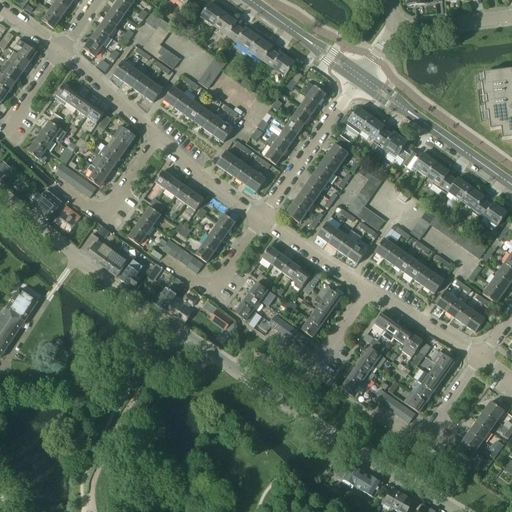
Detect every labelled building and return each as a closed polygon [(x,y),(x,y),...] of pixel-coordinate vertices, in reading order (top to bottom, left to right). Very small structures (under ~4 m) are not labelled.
[(67,10),(74,0),(57,0),(56,2),(67,10)] [(123,17),(130,7),(120,0),(118,0),(112,9),(123,17)] [(60,20),(67,10),(56,2),(49,12),(60,20)] [(214,28),(224,14),(210,4),(201,18),(214,28)] [(116,27),(123,17),(112,9),(105,19),(116,27)] [(53,30),(60,20),(49,12),(42,22),(53,30)] [(150,27),(157,17),(152,14),(145,24),(150,27)] [(230,42),(240,28),(235,25),(236,23),(224,14),(214,28),(226,36),(225,38),(230,42)] [(163,21),(157,17),(150,27),(155,31),(156,31),(159,27),(163,21)] [(109,38),(116,27),(105,19),(97,30),(109,38)] [(169,34),(173,28),(163,21),(159,27),(169,34)] [(165,39),(169,34),(159,27),(156,31),(155,31),(154,32),(165,39)] [(249,53),(259,39),(245,30),(244,31),(240,28),(230,42),(235,45),(236,43),(249,53)] [(101,48),(109,38),(97,30),(90,40),(101,48)] [(161,45),(165,39),(154,32),(151,38),(161,45)] [(1,44),(6,47),(14,37),(8,33),(1,44)] [(160,46),(161,45),(151,38),(147,43),(157,50),(160,46)] [(266,67),(276,54),(271,50),(272,48),(259,39),(249,53),(262,62),(260,64),(266,67)] [(94,58),(101,48),(90,40),(83,50),(94,58)] [(14,53),(29,64),(37,53),(19,41),(16,46),(22,50),(18,56),(14,53)] [(153,56),(157,50),(147,43),(143,49),(153,56)] [(165,50),(160,46),(157,50),(153,56),(158,60),(165,50)] [(141,57),(144,53),(137,48),(134,52),(141,57)] [(163,63),(170,53),(165,50),(158,60),(163,63)] [(22,74),(29,64),(14,53),(7,63),(22,74)] [(144,53),(141,57),(148,62),(150,58),(144,53)] [(168,67),(175,57),(170,53),(163,63),(168,67)] [(276,54),(266,67),(270,70),(271,68),(284,77),(294,64),(281,55),(280,56),(276,54)] [(168,67),(173,70),(180,60),(175,57),(168,67)] [(221,70),(225,65),(215,58),(212,63),(221,70)] [(123,82),(132,69),(122,62),(113,75),(123,82)] [(161,71),(164,67),(157,62),(154,66),(161,71)] [(7,63),(0,72),(15,84),(22,74),(7,63)] [(218,75),(221,70),(212,63),(208,68),(218,75)] [(164,67),(161,71),(167,75),(170,72),(164,67)] [(218,75),(208,68),(204,73),(214,80),(218,75)] [(133,89),(142,76),(132,69),(123,82),(133,89)] [(483,74),(475,75),(481,123),(489,122),(490,131),(501,130),(502,140),(511,139),(511,142),(511,70),(483,74)] [(0,88),(8,94),(15,84),(0,72),(0,88)] [(204,73),(201,78),(211,85),(214,80),(204,73)] [(143,97),(152,83),(142,76),(133,89),(143,97)] [(189,86),(192,82),(185,78),(182,82),(189,86)] [(197,83),(200,84),(207,90),(211,85),(201,78),(197,83)] [(192,82),(189,86),(196,91),(198,87),(192,82)] [(153,104),(162,90),(152,83),(143,97),(153,104)] [(66,103),(74,92),(63,85),(56,96),(66,103)] [(307,97),(318,105),(325,95),(326,95),(314,87),(307,97)] [(173,108),(183,95),(173,88),(163,101),(173,108)] [(76,110),(84,100),(74,92),(66,103),(76,110)] [(209,100),(212,96),(205,92),(202,96),(209,100)] [(183,115),(193,102),(183,95),(173,108),(183,115)] [(212,96),(209,100),(215,105),(218,101),(212,96)] [(311,115),(318,105),(307,97),(300,107),(311,115)] [(86,117),(94,107),(84,100),(76,110),(86,117)] [(193,122),(203,109),(193,102),(183,115),(193,122)] [(229,114),(232,110),(225,106),(222,110),(229,114)] [(96,125),(104,114),(94,107),(86,117),(96,125)] [(304,125),(311,115),(300,107),(293,117),(304,125)] [(203,130),(213,116),(203,109),(193,122),(203,130)] [(362,132),(371,119),(357,109),(346,125),(359,135),(361,132),(362,132)] [(232,110),(229,114),(235,119),(238,115),(232,110)] [(99,127),(104,131),(111,120),(106,116),(99,127)] [(213,137),(223,123),(213,116),(203,130),(213,137)] [(297,135),(304,125),(293,117),(286,127),(297,135)] [(375,151),(387,133),(382,129),(384,127),(371,119),(362,132),(374,141),(372,143),(373,143),(370,148),(374,151),(374,150),(375,151)] [(60,131),(61,130),(49,122),(42,132),(53,140),(59,144),(62,140),(56,136),(60,131)] [(223,144),(233,130),(223,123),(213,137),(223,144)] [(290,145),(297,135),(286,127),(279,138),(290,145)] [(117,139),(128,147),(135,137),(124,129),(117,139)] [(253,135),(258,138),(261,134),(256,130),(253,135)] [(46,150),(53,140),(42,132),(35,142),(46,150)] [(399,166),(410,150),(404,146),(406,143),(393,134),(391,136),(387,133),(375,151),(382,156),(386,154),(394,159),(398,165),(399,166)] [(336,142),(348,151),(352,145),(340,136),(336,142)] [(128,147),(117,139),(113,137),(106,147),(121,158),(128,147)] [(283,155),(290,145),(279,138),(272,148),(283,155)] [(42,156),(46,150),(35,142),(28,153),(38,160),(37,163),(42,166),(47,159),(42,156)] [(241,151),(244,147),(238,142),(235,146),(241,151)] [(328,155),(341,164),(348,154),(335,145),(328,155)] [(121,158),(106,147),(105,146),(98,156),(102,160),(114,168),(121,158)] [(248,156),(251,152),(244,147),(241,151),(248,156)] [(276,166),(283,155),(272,148),(265,158),(264,157),(264,158),(276,166)] [(66,150),(60,159),(66,164),(73,155),(66,150)] [(426,177),(436,164),(422,154),(419,160),(415,157),(416,155),(410,150),(399,166),(401,164),(415,174),(417,171),(419,172),(417,175),(423,180),(425,176),(426,177)] [(226,173),(235,159),(225,152),(216,165),(226,173)] [(334,174),(341,164),(328,155),(321,165),(334,174)] [(91,166),(90,166),(107,178),(114,168),(102,160),(98,156),(91,166)] [(261,165),(264,161),(257,157),(254,160),(261,165)] [(236,180),(245,166),(235,159),(226,173),(236,180)] [(268,170),(271,166),(264,161),(261,165),(268,170)] [(349,171),(353,173),(358,167),(354,164),(349,171)] [(364,177),(370,168),(365,164),(358,174),(358,173),(364,177)] [(442,192),(452,179),(447,175),(448,173),(436,164),(426,177),(434,183),(432,185),(442,192)] [(63,173),(67,169),(62,165),(58,170),(63,173)] [(327,184),(334,174),(321,165),(313,175),(327,184)] [(99,188),(107,178),(90,166),(87,170),(92,174),(88,180),(99,188)] [(246,187),(255,173),(245,166),(236,180),(246,187)] [(371,178),(376,172),(370,168),(364,177),(369,181),(371,178)] [(63,173),(60,178),(65,182),(72,172),(67,169),(63,173)] [(63,173),(58,170),(55,175),(60,178),(63,173)] [(165,190),(173,179),(163,172),(163,171),(154,184),(155,183),(165,190)] [(65,182),(69,185),(77,175),(72,172),(65,182)] [(371,178),(380,184),(384,178),(385,178),(376,172),(371,178)] [(255,173),(246,187),(256,194),(265,180),(255,173)] [(343,180),(347,183),(351,177),(347,174),(343,180)] [(77,175),(69,185),(74,189),(81,179),(77,175)] [(320,194),(327,184),(313,175),(306,185),(320,194)] [(371,178),(369,181),(368,183),(376,189),(380,184),(371,178)] [(74,189),(79,192),(86,182),(81,179),(74,189)] [(175,197),(183,186),(173,179),(165,190),(175,197)] [(462,202),(471,189),(458,179),(456,181),(452,179),(442,192),(447,195),(449,193),(462,202)] [(342,190),(347,183),(343,180),(338,187),(342,190)] [(86,182),(79,192),(84,196),(91,186),(86,182)] [(372,195),(376,189),(368,183),(364,188),(372,195)] [(313,204),(320,194),(306,185),(299,195),(313,204)] [(84,196),(89,199),(96,189),(91,186),(84,196)] [(185,205),(193,193),(183,186),(175,197),(185,205)] [(369,199),(372,195),(364,188),(360,194),(369,200),(370,200),(369,199)] [(478,217),(487,204),(483,200),(484,198),(471,189),(462,202),(474,211),(473,213),(478,217)] [(47,191),(41,197),(33,207),(48,220),(62,203),(47,191)] [(442,192),(438,198),(443,202),(447,196),(442,192)] [(33,207),(41,197),(36,193),(27,203),(33,207)] [(193,193),(185,205),(195,212),(203,200),(193,193)] [(333,203),(337,196),(333,194),(329,200),(333,203)] [(366,205),(369,200),(360,194),(356,199),(366,205)] [(306,214),(313,204),(299,195),(292,204),(306,214)] [(364,208),(366,205),(356,199),(352,204),(362,211),(364,208)] [(328,210),(333,203),(329,200),(324,207),(328,210)] [(299,224),(306,214),(292,204),(285,214),(299,224)] [(357,217),(362,211),(352,204),(348,210),(357,217)] [(487,204),(478,217),(483,221),(485,218),(497,227),(506,213),(493,204),(492,207),(487,204)] [(80,218),(66,207),(61,212),(53,222),(68,233),(76,223),(80,218)] [(142,218),(153,226),(161,216),(149,208),(142,218)] [(369,211),(364,208),(362,211),(357,217),(363,221),(369,211)] [(437,216),(429,210),(427,209),(424,214),(433,221),(437,216)] [(345,218),(348,214),(342,210),(339,214),(345,218)] [(374,215),(369,211),(363,221),(368,224),(374,215)] [(318,223),(323,216),(319,213),(316,218),(310,214),(309,216),(315,220),(318,223)] [(348,214),(345,218),(352,223),(355,219),(348,214)] [(430,225),(433,221),(424,214),(420,219),(430,225)] [(224,215),(217,225),(228,233),(235,223),(235,224),(235,223),(224,215)] [(374,215),(368,224),(373,228),(379,218),(374,215)] [(430,226),(434,229),(441,219),(437,216),(433,221),(430,225),(430,226)] [(146,236),(153,226),(142,218),(135,228),(146,236)] [(379,218),(373,228),(378,231),(385,222),(384,221),(384,222),(379,218)] [(427,230),(430,226),(430,225),(420,219),(417,223),(427,230)] [(441,219),(434,229),(439,232),(446,222),(441,219)] [(314,229),(318,223),(315,220),(310,227),(314,229)] [(446,222),(439,232),(443,235),(450,225),(446,222)] [(327,244),(337,230),(327,223),(317,237),(327,244)] [(423,235),(427,230),(417,223),(414,228),(423,235)] [(184,233),(187,229),(180,224),(175,231),(182,236),(184,233)] [(365,232),(368,228),(361,224),(359,227),(365,232)] [(221,243),(228,233),(217,225),(209,235),(221,243)] [(450,225),(443,235),(448,238),(455,228),(450,225)] [(501,233),(505,236),(509,230),(505,227),(501,233)] [(103,240),(109,233),(102,228),(96,236),(103,240)] [(139,247),(146,236),(135,228),(128,239),(139,247)] [(368,228),(365,232),(372,237),(375,233),(368,228)] [(401,236),(404,232),(397,228),(394,232),(401,236)] [(420,240),(423,235),(414,228),(410,233),(420,240)] [(455,228),(448,238),(452,241),(459,231),(455,228)] [(337,251),(347,238),(337,230),(327,244),(337,251)] [(494,230),(490,236),(494,239),(498,233),(494,230)] [(459,231),(452,241),(456,244),(463,234),(459,231)] [(404,232),(401,236),(408,241),(411,237),(404,232)] [(500,243),(505,236),(501,233),(496,240),(500,243)] [(463,234),(456,244),(461,248),(468,238),(463,234)] [(101,267),(112,252),(97,242),(99,240),(92,235),(81,250),(87,255),(86,257),(101,267)] [(213,253),(221,243),(209,235),(202,245),(213,253)] [(394,246),(397,241),(390,237),(387,241),(384,239),(374,253),(384,260),(394,246)] [(347,258),(357,245),(347,238),(337,251),(347,258)] [(468,238),(461,248),(465,251),(472,241),(468,238)] [(165,246),(170,249),(173,244),(169,241),(165,246)] [(472,241),(465,251),(470,254),(477,244),(472,241)] [(421,250),(424,246),(417,242),(414,246),(421,250)] [(170,249),(167,254),(171,258),(178,248),(173,244),(170,249)] [(477,244),(470,254),(474,257),(481,247),(477,244)] [(206,263),(213,253),(202,245),(195,256),(195,255),(194,255),(207,264),(206,263)] [(357,265),(367,252),(357,245),(347,258),(357,265)] [(170,249),(165,246),(162,251),(167,254),(170,249)] [(394,267),(404,253),(394,246),(384,260),(394,267)] [(424,246),(421,250),(427,255),(430,251),(424,246)] [(272,266),(280,255),(270,248),(270,247),(261,259),(262,259),(272,266)] [(486,250),(483,248),(481,247),(474,257),(479,260),(486,250)] [(487,253),(491,256),(495,250),(491,247),(487,253)] [(178,248),(171,258),(176,261),(183,251),(178,248)] [(176,261),(181,265),(188,255),(183,251),(176,261)] [(112,252),(101,267),(116,278),(127,263),(112,252)] [(404,274),(414,260),(404,253),(394,267),(404,274)] [(486,263),(491,256),(487,253),(482,260),(486,263)] [(188,255),(181,265),(186,268),(193,258),(188,255)] [(282,273),(290,262),(280,255),(272,266),(282,273)] [(511,271),(511,256),(511,255),(503,265),(511,271)] [(441,264),(444,260),(437,256),(434,260),(441,264)] [(193,258),(186,268),(191,271),(198,261),(193,258)] [(414,281),(424,267),(414,260),(404,274),(414,281)] [(444,260),(441,264),(447,269),(450,265),(444,260)] [(119,281),(128,287),(130,285),(134,288),(139,281),(135,278),(143,268),(133,261),(119,281)] [(191,271),(196,275),(203,265),(198,261),(191,271)] [(292,280),(300,269),(290,262),(282,273),(292,280)] [(510,285),(511,281),(511,271),(503,265),(496,275),(510,285)] [(473,273),(477,276),(481,269),(477,266),(473,273)] [(424,288),(434,275),(424,267),(414,281),(424,288)] [(300,269),(292,280),(295,283),(294,285),(295,287),(299,290),(300,291),(310,276),(300,269)] [(472,282),(477,276),(473,273),(468,280),(472,282)] [(434,295),(444,282),(434,275),(424,288),(434,295)] [(503,295),(510,285),(496,275),(489,285),(503,295)] [(305,288),(311,292),(318,282),(312,278),(305,288)] [(179,289),(183,284),(176,280),(173,285),(179,289)] [(268,292),(256,283),(256,284),(249,294),(260,302),(267,292),(268,292)] [(463,285),(461,289),(468,294),(471,290),(463,285)] [(496,304),(503,295),(489,285),(482,295),(496,304)] [(317,296),(334,308),(341,298),(342,298),(330,290),(329,287),(325,288),(325,289),(321,291),(318,295),(318,296),(317,296)] [(166,311),(176,297),(175,297),(176,296),(166,289),(155,305),(165,312),(166,311)] [(0,358),(38,302),(19,290),(0,317),(0,358)] [(445,312),(454,299),(445,292),(435,305),(445,312)] [(253,312),(260,302),(249,294),(242,304),(253,312)] [(176,297),(166,311),(185,323),(193,311),(188,308),(189,308),(186,307),(188,304),(193,307),(196,302),(186,295),(182,301),(176,297)] [(481,304),(484,300),(477,295),(475,299),(481,304)] [(327,318),(334,308),(317,296),(314,301),(319,305),(315,310),(327,318)] [(455,320),(465,306),(454,299),(445,312),(455,320)] [(484,300),(481,304),(488,308),(491,304),(484,300)] [(249,324),(256,314),(253,312),(242,304),(235,314),(234,314),(249,324)] [(465,327),(475,313),(465,306),(455,320),(465,327)] [(319,328),(327,318),(315,310),(308,320),(319,328)] [(224,331),(231,322),(217,311),(210,320),(224,331)] [(384,332),(392,321),(382,314),(382,313),(374,325),(374,326),(374,325),(384,332)] [(475,313),(465,327),(475,334),(485,320),(475,313)] [(276,324),(279,319),(275,316),(271,321),(276,324)] [(279,319),(276,324),(273,329),(277,333),(284,323),(279,319)] [(313,338),(319,328),(308,320),(301,330),(313,339),(313,338)] [(273,329),(276,324),(271,321),(268,326),(273,329)] [(394,339),(402,328),(392,321),(384,332),(394,339)] [(282,336),(289,326),(284,323),(277,333),(282,336)] [(289,326),(282,336),(287,339),(294,330),(289,326)] [(404,346),(412,335),(402,328),(394,339),(404,346)] [(294,330),(287,339),(292,343),(299,333),(294,330)] [(299,333),(292,343),(297,347),(304,337),(299,333)] [(411,358),(423,342),(422,342),(412,335),(404,346),(405,347),(401,351),(411,358)] [(304,337),(297,347),(302,350),(309,340),(304,337)] [(418,353),(424,357),(431,348),(425,344),(418,353)] [(362,359),(373,367),(374,366),(378,370),(385,360),(369,348),(369,349),(362,359)] [(436,365),(447,373),(454,363),(455,363),(443,355),(442,355),(443,355),(436,365)] [(370,372),(373,367),(362,359),(355,369),(372,380),(375,375),(370,372)] [(440,383),(447,373),(436,365),(429,375),(440,383)] [(364,391),(372,380),(355,369),(348,379),(364,391)] [(424,372),(417,382),(433,393),(440,383),(429,375),(424,372)] [(361,395),(364,391),(348,379),(341,389),(340,389),(355,399),(358,395),(361,395)] [(392,395),(399,385),(394,382),(388,392),(392,395)] [(433,393),(421,385),(421,386),(417,383),(410,393),(425,404),(433,393)] [(386,394),(384,392),(381,390),(377,395),(382,399),(386,394)] [(418,413),(425,404),(410,393),(403,403),(419,414),(418,413)] [(386,394),(382,399),(379,404),(384,407),(391,398),(386,394)] [(382,399),(377,395),(374,400),(379,404),(382,399)] [(388,411),(396,401),(391,398),(384,407),(388,411)] [(396,401),(388,411),(393,414),(400,404),(396,401)] [(490,402),(483,412),(497,422),(504,412),(490,402)] [(400,404),(393,414),(398,418),(405,408),(400,404)] [(405,408),(398,418),(403,421),(410,411),(405,408)] [(410,411),(403,421),(408,425),(415,415),(410,411)] [(483,412),(476,422),(490,432),(497,422),(483,412)] [(476,422),(469,432),(483,442),(490,432),(476,422)] [(469,432),(462,442),(476,451),(483,442),(469,432)] [(462,442),(455,452),(464,458),(468,461),(476,451),(462,442)] [(499,443),(494,450),(498,453),(503,446),(499,443)] [(494,450),(490,457),(494,459),(498,453),(494,450)] [(487,469),(492,463),(488,460),(483,467),(487,469)] [(362,471),(351,465),(350,467),(344,463),(339,471),(336,476),(337,478),(340,480),(342,480),(353,486),(360,475),(361,475),(362,473),(362,471)] [(360,475),(353,486),(374,498),(382,483),(371,476),(370,477),(363,472),(362,471),(362,473),(361,475),(360,475)] [(394,510),(403,496),(393,490),(385,505),(394,510)] [(403,496),(394,510),(397,511),(406,511),(412,501),(403,496)]
